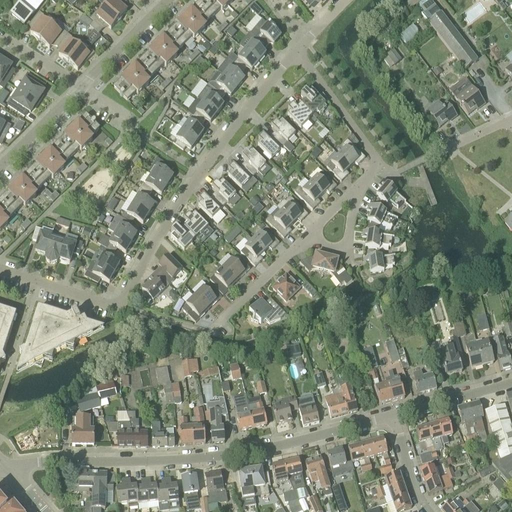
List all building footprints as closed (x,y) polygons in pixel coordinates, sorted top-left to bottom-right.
[(24,26),(43,1),(42,0),(25,0),(12,17),(24,26)] [(107,0),(108,4),(105,9),(120,22),(123,16),(127,12),(122,8),(129,1),(128,0),(107,0)] [(203,0),(198,5),(212,19),(220,10),(222,12),(233,1),(232,0),(203,0)] [(503,0),(492,0),(500,9),(502,7),(500,5),(505,1),(503,0)] [(254,4),(248,10),(256,16),(257,17),(257,16),(261,12),(254,4)] [(187,13),(182,17),(178,22),(180,24),(170,33),(184,47),(192,38),(194,40),(205,29),(203,27),(212,19),(198,5),(189,15),(187,13)] [(93,23),(102,31),(106,26),(111,30),(114,26),(120,22),(105,9),(102,6),(96,13),(92,18),(90,20),(93,23)] [(46,23),(46,18),(39,13),(29,27),(34,30),(30,35),(34,38),(39,44),(52,27),(46,23)] [(465,72),(478,61),(441,14),(429,24),(465,72)] [(274,46),(281,37),(257,16),(257,17),(245,30),(256,39),(266,47),(269,42),(274,46)] [(102,31),(93,23),(89,27),(94,31),(99,35),(102,31)] [(424,34),(428,31),(422,24),(419,26),(424,34)] [(399,35),(406,45),(419,35),(412,25),(399,35)] [(58,48),(68,35),(60,30),(56,31),(52,27),(39,44),(45,46),(49,50),(53,45),(58,48)] [(159,41),(154,45),(150,50),(152,52),(142,61),(156,75),(164,66),(166,68),(177,57),(175,55),(184,47),(170,33),(161,43),(159,41)] [(75,41),(68,35),(58,48),(62,52),(59,57),(63,60),(67,66),(80,49),(75,46),(75,41)] [(245,51),(259,63),(266,55),(262,51),(266,47),(256,39),(252,43),(245,51)] [(217,50),(221,46),(217,42),(213,47),(217,50)] [(202,47),(206,52),(211,47),(206,43),(202,47)] [(95,55),(89,49),(84,44),(80,49),(67,66),(74,68),(78,72),(81,67),(82,67),(95,55)] [(216,55),(218,52),(212,47),(208,53),(213,57),(216,55)] [(238,60),(234,64),(244,72),(247,68),(252,72),(259,63),(245,51),(238,60)] [(396,65),(401,61),(393,51),(388,55),(396,65)] [(0,87),(4,90),(15,72),(10,69),(11,67),(6,64),(5,63),(4,61),(2,59),(0,62),(0,87)] [(200,59),(194,65),(200,70),(205,63),(200,59)] [(244,72),(234,64),(228,59),(217,72),(218,73),(238,89),(245,80),(240,77),(244,72)] [(114,89),(127,103),(136,94),(138,96),(149,85),(147,83),(156,75),(142,61),(133,71),(131,69),(122,77),(124,79),(114,89)] [(442,73),(439,69),(433,73),(436,78),(442,73)] [(226,94),(231,97),(238,89),(218,73),(208,86),(223,98),(226,94)] [(40,100),(40,98),(43,93),(41,92),(45,87),(28,76),(22,84),(24,85),(19,92),(38,105),(40,102),(40,100)] [(217,115),(224,106),(220,103),(223,98),(208,86),(206,87),(197,100),(199,101),(217,115)] [(457,102),(468,116),(479,108),(480,109),(486,105),(472,87),(461,95),(463,98),(457,102)] [(326,108),(324,106),(325,105),(328,102),(322,95),(320,97),(314,91),(312,93),(312,92),(308,95),(306,92),(301,97),(303,100),(299,104),(313,117),(317,113),(318,113),(319,114),(326,108)] [(8,106),(25,117),(28,112),(30,114),(33,109),(35,108),(37,107),(38,105),(19,92),(13,102),(11,101),(8,106)] [(193,117),(203,125),(206,120),(210,124),(217,115),(199,101),(195,102),(188,111),(189,115),(192,118),(193,117)] [(427,112),(440,129),(450,121),(451,122),(457,117),(446,103),(441,107),(438,103),(427,112)] [(309,121),(313,117),(299,104),(295,108),(293,105),(288,110),(291,113),(287,116),(301,130),(309,122),(309,121)] [(0,145),(1,146),(10,128),(4,125),(5,123),(4,119),(0,117),(0,145)] [(90,139),(99,130),(86,117),(76,127),(74,125),(70,129),(87,147),(92,141),(90,139)] [(182,131),(197,142),(204,133),(199,129),(203,125),(193,117),(192,118),(189,122),(185,120),(182,120),(178,127),(177,127),(182,131)] [(294,150),(288,143),(295,135),(282,122),(279,125),(276,123),(271,127),(276,132),(272,136),(283,147),(290,154),(294,150)] [(57,145),(71,159),(79,150),(81,152),(87,147),(70,129),(65,134),(67,136),(57,145)] [(182,131),(176,140),(173,145),(183,152),(186,147),(191,151),(197,142),(182,131)] [(279,151),(283,147),(272,136),(268,140),(263,136),(258,140),(261,143),(258,147),(271,160),(279,152),(279,151)] [(359,144),(353,136),(347,141),(342,146),(346,149),(338,156),(351,168),(355,164),(358,167),(365,159),(354,148),(359,144)] [(62,167),(71,159),(57,145),(48,155),(46,153),(41,157),(59,175),(64,169),(62,167)] [(242,166),(253,177),(257,173),(258,174),(266,166),(252,152),(249,155),(246,153),(241,158),(246,162),(242,166)] [(331,173),(341,183),(349,175),(346,173),(351,168),(338,156),(331,164),(336,169),(331,173)] [(29,173),(43,187),(51,178),(53,180),(59,175),(41,157),(37,162),(39,164),(29,173)] [(139,168),(142,163),(137,160),(134,165),(139,168)] [(173,170),(169,167),(158,160),(149,175),(167,187),(169,185),(170,185),(172,182),(172,180),(173,178),(170,175),(173,170)] [(249,182),(253,177),(242,166),(238,170),(233,166),(228,171),(231,174),(228,177),(241,190),(249,182)] [(34,195),(43,187),(29,173),(20,183),(18,181),(13,185),(31,203),(36,197),(34,195)] [(166,191),(166,189),(167,187),(149,175),(146,173),(140,182),(143,184),(139,189),(150,196),(153,191),(161,196),(163,194),(164,193),(166,191)] [(329,195),(337,188),(322,173),(310,185),(322,197),(326,192),(329,195)] [(310,185),(309,185),(304,180),(298,187),(299,189),(294,193),(312,211),(320,204),(317,201),(322,197),(310,185)] [(212,197),(223,208),(227,204),(228,204),(236,196),(222,182),(219,186),(216,183),(211,188),(216,192),(212,197)] [(404,202),(396,195),(397,194),(383,182),(382,183),(379,187),(382,190),(376,197),(387,206),(390,202),(398,210),(404,202)] [(25,208),(31,203),(13,185),(9,190),(11,192),(1,201),(14,214),(23,206),(25,208)] [(283,191),(279,187),(274,191),(279,196),(283,191)] [(153,211),(153,209),(155,206),(146,201),(150,196),(139,189),(136,195),(132,193),(126,202),(149,216),(150,214),(152,213),(153,211)] [(44,195),(49,199),(53,203),(56,200),(52,196),(48,192),(44,195)] [(219,212),(223,208),(212,197),(208,201),(203,196),(199,201),(201,204),(198,207),(212,220),(220,212),(219,212)] [(256,197),(249,203),(254,208),(261,202),(256,197)] [(278,210),(293,225),(297,221),(300,224),(308,216),(290,198),(285,203),(283,201),(276,208),(278,210)] [(6,223),(14,214),(1,201),(0,202),(0,228),(2,231),(8,225),(6,223)] [(148,219),(148,218),(149,216),(126,202),(121,211),(124,213),(121,219),(132,225),(135,220),(143,225),(145,222),(146,222),(148,219)] [(387,213),(370,206),(367,212),(371,214),(367,222),(371,224),(368,231),(378,232),(382,224),(392,228),(396,219),(386,215),(387,213)] [(289,229),(293,225),(278,210),(266,222),(284,240),(291,232),(289,229)] [(240,213),(235,219),(240,223),(245,218),(240,213)] [(182,227),(196,240),(200,236),(208,228),(195,215),(191,218),(189,215),(184,220),(187,223),(182,227)] [(136,240),(135,238),(137,235),(128,231),(132,225),(121,219),(117,216),(113,223),(119,227),(115,235),(131,245),(132,243),(134,242),(136,240)] [(238,223),(233,218),(227,224),(232,229),(238,223)] [(69,230),(71,223),(57,219),(55,225),(69,230)] [(265,227),(260,222),(256,226),(261,231),(265,227)] [(192,244),(196,240),(182,227),(178,231),(176,228),(171,233),(174,236),(171,239),(174,243),(173,245),(177,249),(179,247),(184,253),(192,245),(192,244)] [(85,228),(82,236),(89,239),(92,231),(85,228)] [(36,229),(35,232),(32,241),(38,243),(35,252),(46,256),(52,238),(41,234),(42,231),(36,229)] [(209,239),(214,234),(209,229),(198,239),(209,251),(214,245),(209,239)] [(382,235),(363,232),(362,239),(367,240),(365,248),(379,250),(380,246),(391,248),(392,238),(381,236),(382,235)] [(272,252),(279,244),(269,235),(265,239),(260,234),(252,242),(264,254),(269,249),(272,252)] [(130,249),(130,247),(131,245),(115,235),(111,241),(103,236),(97,245),(101,247),(114,255),(117,250),(126,254),(127,252),(129,251),(130,249)] [(229,236),(224,241),(229,246),(234,241),(229,236)] [(11,242),(6,237),(2,241),(7,246),(11,242)] [(252,242),(248,237),(245,241),(249,245),(240,254),(255,268),(263,261),(260,258),(264,254),(252,242)] [(46,256),(46,257),(46,258),(46,259),(46,260),(46,261),(47,262),(48,263),(49,264),(51,265),(52,265),(53,265),(54,264),(55,264),(56,264),(56,263),(57,263),(58,262),(58,261),(59,260),(58,260),(64,242),(52,238),(46,256)] [(58,260),(59,260),(70,264),(73,254),(79,256),(83,244),(66,239),(65,242),(64,242),(58,260)] [(119,269),(118,268),(120,265),(111,260),(114,255),(101,247),(92,262),(114,275),(116,272),(117,272),(119,269)] [(214,259),(218,255),(214,250),(210,254),(214,259)] [(301,263),(299,264),(308,273),(310,272),(312,272),(313,271),(315,271),(317,271),(328,273),(330,274),(331,276),(332,276),(333,277),(340,286),(344,283),(346,286),(352,282),(347,275),(344,271),(342,269),(341,268),(340,266),(337,264),(337,262),(332,261),(333,258),(329,256),(325,255),(323,255),(322,255),(321,258),(316,256),(316,258),(313,258),(311,259),(309,259),(307,260),(305,261),(303,262),(301,263)] [(182,270),(168,257),(167,258),(166,257),(164,257),(163,258),(162,259),(162,261),(163,263),(159,267),(160,269),(156,273),(169,286),(174,281),(172,280),(182,270)] [(241,261),(240,262),(237,265),(228,257),(219,265),(223,269),(237,283),(250,270),(241,261)] [(382,257),(363,260),(365,267),(369,266),(370,275),(384,273),(383,269),(394,267),(393,257),(382,259),(382,257)] [(114,278),(113,277),(114,275),(92,262),(84,277),(98,285),(101,280),(109,284),(111,282),(112,281),(114,278)] [(214,288),(223,297),(237,283),(223,269),(215,278),(214,277),(210,281),(215,287),(214,288)] [(153,280),(142,291),(143,292),(143,293),(142,295),(143,296),(145,297),(146,297),(148,296),(153,302),(164,291),(169,286),(156,273),(151,278),(153,280)] [(286,303),(299,290),(286,277),(273,290),(286,303)] [(312,298),(316,294),(306,283),(302,288),(312,298)] [(209,311),(222,298),(208,285),(204,289),(203,289),(195,298),(209,311)] [(179,297),(172,291),(169,293),(169,297),(174,302),(179,297)] [(187,315),(196,324),(209,311),(195,298),(186,306),(191,311),(187,315)] [(280,321),(286,316),(270,300),(265,306),(261,302),(254,309),(250,311),(250,312),(249,313),(251,315),(250,316),(252,321),(253,322),(258,324),(259,323),(261,325),(265,321),(269,326),(280,321)] [(0,366),(0,365),(6,362),(3,357),(13,326),(6,312),(0,310),(0,366)] [(16,375),(104,330),(87,325),(83,317),(76,315),(76,314),(67,318),(48,312),(34,319),(24,350),(19,353),(22,358),(16,375)] [(476,320),(479,333),(489,331),(485,318),(477,320),(476,320)] [(507,338),(511,336),(511,333),(509,322),(503,324),(507,338)] [(457,340),(458,339),(466,337),(462,324),(453,326),(454,331),(456,338),(457,339),(457,340)] [(440,351),(443,364),(446,377),(462,373),(460,367),(465,365),(460,346),(458,339),(457,340),(457,339),(453,340),(455,347),(440,351)] [(492,342),(501,373),(511,370),(511,369),(508,355),(507,355),(502,339),(492,342)] [(482,367),(493,364),(487,341),(482,342),(483,345),(477,346),(482,367)] [(428,347),(434,367),(440,365),(435,345),(428,347)] [(280,351),(283,364),(294,361),(293,357),(301,355),(298,346),(280,351)] [(477,346),(473,347),(471,348),(470,346),(465,347),(472,370),(482,367),(477,346)] [(360,352),(366,372),(374,369),(368,350),(360,352)] [(402,370),(408,368),(402,350),(396,352),(402,370)] [(264,363),(272,361),(270,353),(262,355),(264,363)] [(251,360),(244,362),(245,369),(252,367),(251,360)] [(182,364),(184,380),(194,378),(192,362),(182,364)] [(218,369),(219,376),(221,383),(227,382),(228,384),(241,381),(238,365),(230,367),(229,366),(218,368),(218,369)] [(159,387),(162,386),(170,384),(167,369),(156,371),(159,387)] [(378,380),(375,370),(366,372),(368,378),(371,377),(372,381),(373,381),(378,380)] [(114,381),(121,380),(121,371),(113,372),(114,381)] [(212,378),(210,371),(203,373),(204,376),(205,380),(212,378)] [(391,403),(405,400),(398,377),(394,378),(392,372),(388,373),(390,379),(385,380),(386,386),(387,386),(391,403)] [(419,396),(437,390),(432,376),(423,378),(421,372),(413,375),(415,381),(414,381),(419,396)] [(317,391),(326,388),(322,378),(322,374),(319,375),(313,377),(314,380),(317,391)] [(336,377),(337,379),(336,379),(339,390),(346,416),(357,412),(350,387),(348,388),(345,377),(344,374),(336,377)] [(361,378),(353,380),(352,381),(354,387),(355,387),(363,385),(361,378)] [(98,395),(101,402),(117,398),(113,384),(96,389),(97,395),(98,395)] [(170,384),(162,386),(166,406),(174,405),(171,386),(170,384)] [(256,386),(259,397),(266,395),(264,384),(256,386)] [(178,385),(171,386),(174,405),(174,406),(181,405),(178,385)] [(386,386),(375,389),(380,406),(391,403),(387,386),(386,386)] [(98,395),(97,395),(95,396),(93,389),(90,390),(91,396),(81,399),(83,409),(85,412),(85,413),(101,409),(99,403),(101,402),(98,395)] [(339,390),(331,393),(333,398),(325,400),(331,420),(346,416),(339,390)] [(237,418),(240,432),(253,429),(246,401),(247,401),(246,396),(233,399),(237,418)] [(253,429),(267,426),(264,412),(263,412),(261,404),(260,398),(247,401),(246,401),(253,429)] [(277,426),(291,422),(289,413),(298,411),(294,398),(282,402),(283,406),(272,409),(277,426)] [(303,428),(319,424),(314,404),(298,408),(303,428)] [(483,419),(479,404),(468,407),(479,442),(478,442),(480,447),(487,445),(486,441),(487,441),(481,420),(483,419)] [(467,436),(469,444),(478,442),(479,442),(468,407),(457,410),(461,425),(463,424),(467,436)] [(484,414),(487,423),(500,464),(511,458),(511,430),(511,429),(504,407),(484,414)] [(193,446),(205,445),(204,435),(206,435),(206,427),(204,428),(203,418),(201,410),(194,412),(196,419),(196,428),(192,429),(193,446)] [(212,445),(224,444),(223,428),(221,428),(220,411),(209,412),(212,445)] [(132,434),(127,414),(118,414),(118,425),(106,425),(109,435),(118,435),(118,449),(132,449),(132,434)] [(132,449),(147,449),(147,434),(136,434),(136,428),(139,428),(139,421),(135,421),(135,414),(127,414),(132,434),(132,449)] [(75,433),(81,433),(80,447),(94,447),(94,432),(88,432),(88,417),(78,417),(78,418),(76,419),(76,424),(75,424),(75,433)] [(180,437),(181,447),(193,446),(192,429),(187,429),(186,419),(179,420),(180,429),(178,430),(178,437),(180,437)] [(452,437),(448,422),(438,425),(444,445),(448,444),(446,438),(452,437)] [(152,425),(152,429),(151,429),(151,430),(152,430),(153,449),(167,448),(174,448),(173,430),(166,431),(166,437),(160,437),(160,424),(152,425)] [(438,425),(428,428),(432,442),(438,441),(439,447),(444,445),(438,425)] [(425,443),(427,451),(434,449),(432,442),(428,428),(416,431),(419,445),(425,443)] [(376,458),(387,455),(383,440),(371,443),(376,458)] [(364,462),(376,458),(371,443),(360,447),(364,462)] [(460,456),(466,454),(464,444),(457,446),(460,456)] [(360,447),(348,450),(352,465),(364,462),(360,447)] [(346,466),(342,451),(327,455),(331,470),(339,468),(341,476),(348,474),(345,466),(346,466)] [(422,466),(432,463),(437,462),(437,460),(435,453),(420,457),(422,466)] [(492,468),(496,472),(511,490),(511,458),(500,464),(492,468)] [(333,497),(321,459),(305,464),(312,484),(318,482),(321,492),(324,491),(326,499),(333,497)] [(392,473),(390,466),(389,460),(384,461),(386,467),(380,468),(381,475),(392,473)] [(298,461),(284,465),(287,479),(291,478),(293,484),(296,491),(293,492),(293,493),(297,502),(307,500),(306,499),(309,497),(305,489),(298,461)] [(284,465),(272,467),(276,486),(288,483),(287,479),(284,465)] [(243,472),(238,473),(242,500),(243,500),(254,498),(253,490),(249,467),(243,472)] [(263,475),(262,469),(257,470),(249,467),(253,490),(259,489),(261,498),(269,496),(268,487),(270,487),(268,474),(263,475)] [(433,468),(420,473),(425,485),(438,480),(433,468)] [(95,475),(75,474),(74,494),(89,494),(89,490),(92,491),(94,491),(95,475)] [(220,474),(205,477),(209,500),(207,501),(207,505),(227,502),(225,492),(223,492),(220,474)] [(113,493),(113,485),(106,485),(106,475),(95,475),(94,491),(92,491),(92,504),(92,509),(101,510),(105,510),(105,493),(113,493)] [(385,481),(389,492),(403,487),(400,475),(385,480),(385,481)] [(425,485),(429,497),(442,492),(453,489),(450,481),(455,479),(453,475),(447,477),(438,480),(425,485)] [(195,478),(182,480),(186,505),(198,503),(196,494),(198,494),(195,478)] [(128,505),(129,510),(138,508),(138,506),(136,487),(131,488),(130,480),(125,481),(128,505)] [(150,480),(145,481),(148,505),(149,510),(159,509),(158,505),(156,487),(151,488),(150,480)] [(168,504),(166,480),(161,481),(162,488),(157,489),(157,487),(156,487),(158,505),(168,504)] [(168,504),(169,511),(170,511),(180,511),(177,487),(171,487),(170,480),(166,480),(168,504)] [(500,480),(493,486),(503,498),(510,492),(500,480)] [(116,490),(118,506),(128,505),(125,481),(121,482),(122,489),(116,490)] [(138,506),(148,505),(145,481),(141,481),(142,489),(137,489),(136,487),(138,506)] [(339,486),(331,489),(339,511),(343,511),(347,511),(339,486)] [(392,503),(407,498),(403,487),(389,492),(392,503)] [(384,493),(382,488),(371,492),(371,493),(373,497),(376,496),(384,493)] [(299,508),(297,502),(293,493),(283,495),(285,504),(288,504),(289,511),(299,508)] [(321,511),(315,498),(308,501),(313,511),(321,511)] [(392,503),(393,503),(395,511),(404,511),(411,510),(407,498),(392,503)] [(471,504),(467,500),(462,505),(466,508),(471,504)]
